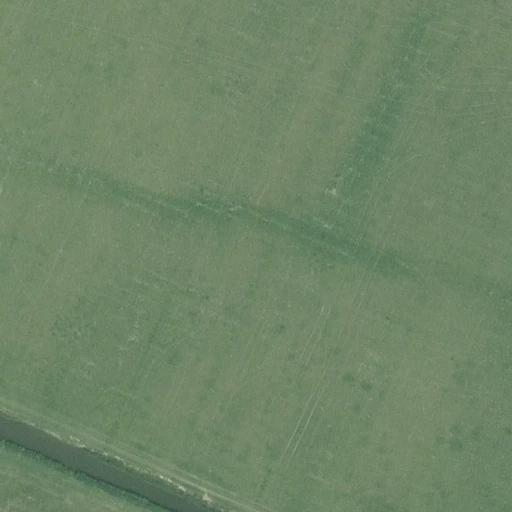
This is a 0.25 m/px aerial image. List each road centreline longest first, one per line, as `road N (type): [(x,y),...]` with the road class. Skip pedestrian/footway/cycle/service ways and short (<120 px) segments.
road 1 (residential): [(329,511),(511,101)]
road 2 (residential): [(291,511),(54,407),(101,300)]
road 3 (residential): [(101,300),(234,0)]
road 4 (residential): [(281,0),(511,101)]
